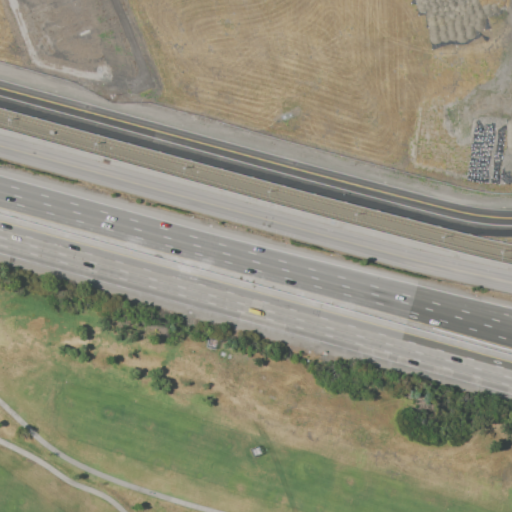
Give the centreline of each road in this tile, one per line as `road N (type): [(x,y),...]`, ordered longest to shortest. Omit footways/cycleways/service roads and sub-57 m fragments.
road 1 (motorway): [(0,238),(511,378)]
road 2 (secondary): [(511,283),(0,148)]
road 3 (residential): [(0,92),(451,214),(511,220)]
road 4 (motorway): [(464,317),(0,189)]
